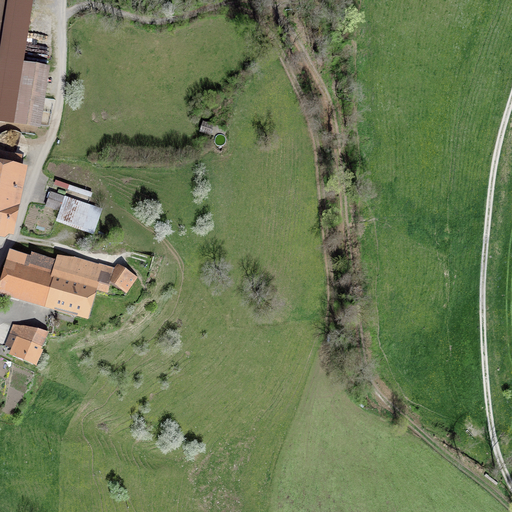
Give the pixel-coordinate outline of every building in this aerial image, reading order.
[(9,0),(0,60),(0,118),(11,120),(19,66),(20,66),(29,0),(9,0)] [(20,66),(19,66),(11,120),(36,124),(44,70),(20,66)] [(0,152),(21,158),(26,151),(27,146),(24,138),(21,133),(13,130),(8,130),(0,133),(0,152)] [(0,229),(7,231),(19,171),(0,166),(0,229)] [(58,209),(55,217),(90,230),(98,209),(49,191),(45,204),(58,209)] [(92,288),(101,290),(105,276),(104,276),(110,267),(72,257),(56,259),(55,263),(47,260),(44,271),(26,266),(28,256),(11,252),(1,287),(86,310),(92,288)] [(127,274),(113,263),(110,267),(104,276),(105,276),(123,290),(134,275),(129,272),(127,274)] [(9,336),(10,336),(39,349),(47,332),(13,325),(9,336)] [(11,356),(32,365),(39,349),(10,336),(9,336),(6,346),(14,349),(11,356)]
